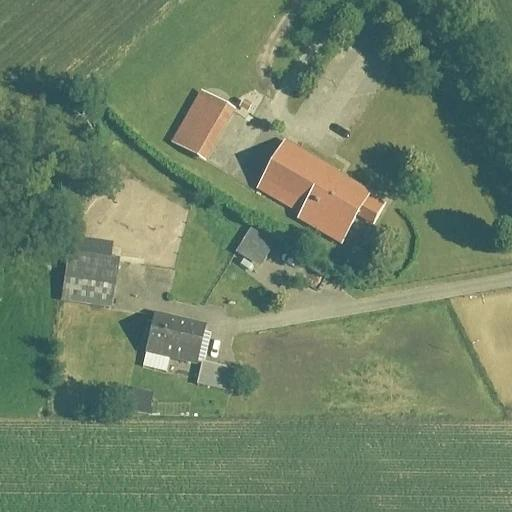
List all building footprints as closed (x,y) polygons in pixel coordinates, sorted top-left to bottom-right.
[(172,142),(205,160),(234,108),(201,90),(172,142)] [(238,105),(248,110),(252,104),(242,99),(238,105)] [(376,197),(288,143),(272,169),(256,195),(345,249),(363,219),(376,228),(387,210),(374,201),(376,197)] [(71,256),(63,305),(122,313),(129,265),(71,256)] [(149,265),(145,292),(169,295),(173,268),(149,265)] [(156,323),(150,361),(202,369),(208,331),(156,323)] [(205,368),(200,391),(235,399),(241,376),(205,368)]
